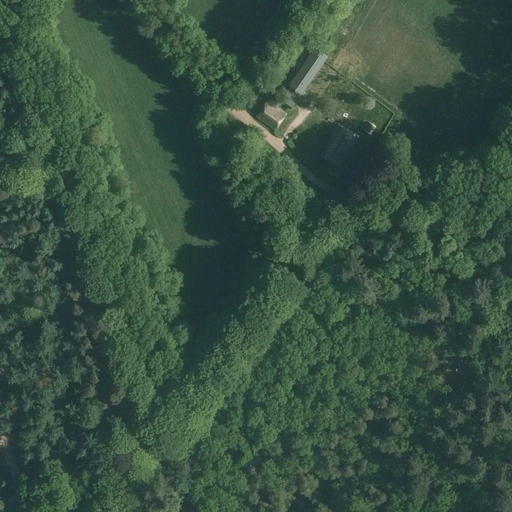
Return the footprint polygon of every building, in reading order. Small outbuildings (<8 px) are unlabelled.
[(316,47),(299,70),(313,79),(329,56),(316,47)] [(283,94),(278,101),(290,109),(295,103),(283,94)] [(267,99),(255,116),(275,131),(287,114),(267,99)] [(370,122),(366,131),(371,134),(376,125),(370,122)] [(338,124),(320,154),(341,166),(359,136),(338,124)]
